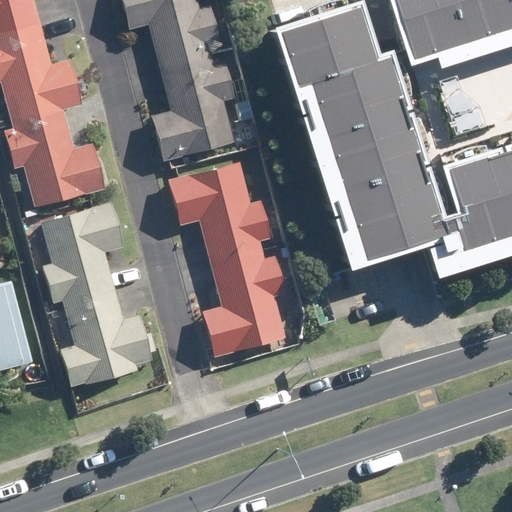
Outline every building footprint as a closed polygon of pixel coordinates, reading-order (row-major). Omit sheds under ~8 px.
[(0,0),(0,29),(35,20),(29,0),(0,0)] [(206,43),(217,40),(208,4),(197,7),(195,0),(120,0),(128,27),(146,22),(157,65),(208,52),(206,43)] [(511,134),(434,160),(449,207),(436,211),(385,49),(371,53),(353,0),(340,0),(267,23),(286,82),(301,77),(356,255),(447,224),(454,246),(511,227),(511,134)] [(511,0),(384,0),(402,53),(511,18),(511,0)] [(48,66),(35,20),(0,29),(0,91),(8,119),(77,99),(66,61),(48,66)] [(220,98),(231,95),(222,60),(211,63),(208,52),(157,65),(168,109),(150,114),(162,159),(231,141),(220,98)] [(71,150),(60,112),(79,107),(77,99),(8,119),(11,131),(0,133),(0,139),(9,171),(22,167),(34,210),(101,191),(88,145),(71,150)] [(250,116),(246,99),(234,102),(239,118),(250,116)] [(259,248),(257,239),(267,237),(258,200),(247,203),(237,161),(164,179),(176,225),(197,219),(207,261),(259,248)] [(40,225),(51,267),(40,270),(50,305),(60,302),(62,311),(114,297),(103,255),(121,250),(109,207),(40,225)] [(218,303),(198,308),(210,355),(281,337),(271,295),(281,292),(272,256),(261,259),(259,248),(207,261),(218,303)] [(0,288),(0,371),(28,365),(8,286),(0,288)] [(326,291),(305,297),(313,328),(334,322),(326,291)] [(73,349),(59,353),(68,388),(82,384),(84,389),(136,375),(134,367),(150,363),(147,355),(154,354),(149,336),(142,337),(137,319),(121,323),(114,297),(62,311),(73,349)]
